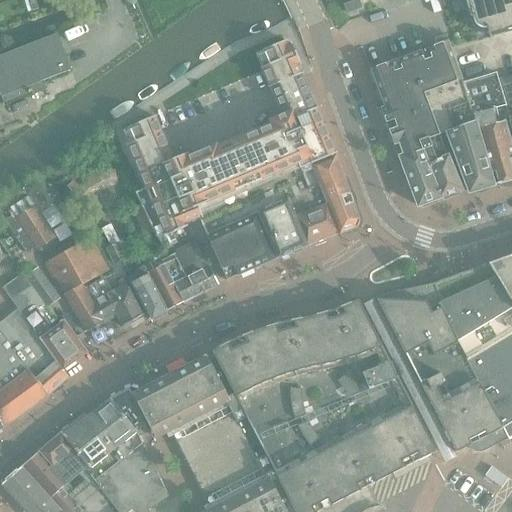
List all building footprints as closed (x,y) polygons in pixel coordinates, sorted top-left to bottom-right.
[(34,0),(22,0),(27,13),(38,10),(34,0)] [(472,17),(474,21),(474,22),(475,24),(477,26),(478,27),(479,27),(481,28),(482,28),(484,28),(486,28),(489,39),(511,32),(511,0),(465,0),(468,9),(467,9),(469,18),(472,17)] [(346,14),(359,9),(356,2),(343,6),(346,14)] [(0,99),(2,103),(30,92),(28,87),(70,71),(55,35),(0,56),(0,99)] [(155,117),(120,131),(144,189),(134,194),(155,236),(162,233),(164,237),(184,228),(183,225),(197,218),(199,218),(224,207),(223,206),(222,202),(248,191),(335,155),(316,108),(315,109),(308,93),(298,67),(300,66),(291,43),(287,45),(285,41),(261,51),(262,52),(256,55),(261,68),(260,69),(268,89),(270,88),(276,103),(281,116),(267,121),(269,124),(216,146),(216,145),(187,157),(186,155),(173,160),(155,117)] [(467,193),(491,186),(473,121),(462,83),(446,41),(368,71),(382,108),(378,109),(392,147),(397,145),(401,157),(398,158),(416,207),(438,199),(460,191),(447,156),(446,156),(437,130),(444,127),(467,193)] [(503,106),(495,73),(462,83),(473,121),(491,186),(511,180),(511,153),(503,123),(496,125),(491,109),(503,106)] [(511,73),(498,77),(504,100),(511,98),(511,73)] [(333,155),(310,165),(316,180),(324,201),(338,234),(356,228),(357,224),(357,223),(333,156),(333,155)] [(310,165),(248,191),(256,210),(284,198),(304,247),(338,234),(324,201),(316,180),(310,165)] [(104,183),(116,182),(115,169),(99,172),(84,180),(79,185),(72,179),(66,185),(72,192),(82,199),(91,190),(104,183)] [(199,218),(197,218),(198,218),(201,227),(205,236),(224,281),(235,277),(272,261),(277,259),(256,210),(248,191),(222,202),(223,206),(224,207),(199,218)] [(284,198),(256,210),(277,259),(304,247),(284,198)] [(10,217),(4,221),(25,255),(34,249),(36,252),(54,240),(47,230),(70,216),(60,202),(38,215),(32,207),(11,220),(10,217)] [(110,225),(101,229),(110,246),(118,242),(119,242),(110,225)] [(89,239),(80,244),(99,277),(108,272),(89,239)] [(194,240),(173,251),(174,255),(187,279),(173,285),(182,303),(217,285),(194,240)] [(110,246),(106,249),(114,264),(126,258),(118,242),(110,246)] [(85,284),(99,277),(80,244),(43,265),(50,278),(52,277),(84,334),(102,324),(84,291),(88,289),(85,284)] [(153,270),(147,273),(166,311),(182,303),(173,285),(187,279),(174,255),(161,262),(151,267),(153,270)] [(511,255),(430,284),(456,343),(507,439),(511,436),(511,255)] [(143,266),(126,279),(132,290),(147,320),(148,321),(165,312),(166,311),(147,273),(143,266)] [(23,278),(30,287),(47,308),(57,300),(34,269),(23,278)] [(102,281),(88,289),(84,291),(102,324),(115,317),(121,328),(141,317),(121,281),(116,284),(119,288),(109,294),(102,281)] [(456,343),(430,284),(374,297),(455,453),(467,447),(471,451),(477,453),(483,452),(507,439),(456,343)] [(56,320),(47,308),(30,287),(11,302),(16,309),(62,372),(86,354),(59,318),(56,320)] [(210,353),(233,395),(234,394),(293,511),(318,511),(435,452),(396,378),(397,378),(396,377),(395,378),(389,363),(388,363),(356,301),(354,302),(354,301),(333,310),(334,311),(331,312),(330,311),(309,317),(309,318),(306,319),(305,318),(284,323),(284,324),(280,324),(280,323),(259,330),(259,331),(256,332),(255,331),(235,339),(235,340),(232,341),(212,351),(212,352),(210,353)] [(67,379),(62,372),(16,309),(0,321),(0,332),(13,349),(12,351),(27,371),(48,396),(67,379)] [(48,397),(48,396),(27,371),(12,351),(13,349),(0,332),(0,427),(1,431),(48,397)] [(293,511),(234,394),(233,395),(226,398),(204,358),(133,395),(154,436),(168,429),(211,511),(293,511)] [(86,426),(65,438),(92,474),(89,477),(117,511),(146,511),(167,498),(136,434),(130,426),(134,423),(125,403),(124,404),(117,409),(109,399),(106,403),(110,408),(86,426)] [(117,511),(89,477),(92,474),(65,438),(62,434),(22,468),(61,511),(117,511)] [(503,486),(507,480),(491,467),(486,473),(485,475),(486,477),(490,480),(500,487),(501,488),(503,486)] [(61,511),(22,468),(3,485),(26,511),(61,511)]
